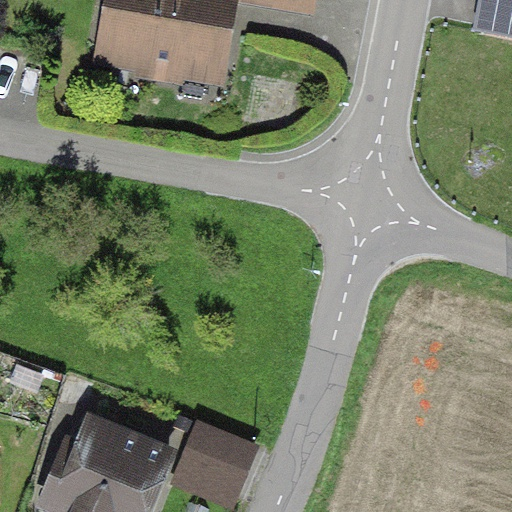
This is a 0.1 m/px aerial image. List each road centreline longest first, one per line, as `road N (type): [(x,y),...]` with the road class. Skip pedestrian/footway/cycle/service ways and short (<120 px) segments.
road 1 (residential): [(0,141),(368,202)]
road 2 (residential): [(368,202),(329,355),(274,511)]
road 3 (residential): [(368,202),(406,0)]
road 4 (unclassified): [(368,202),(511,257)]
